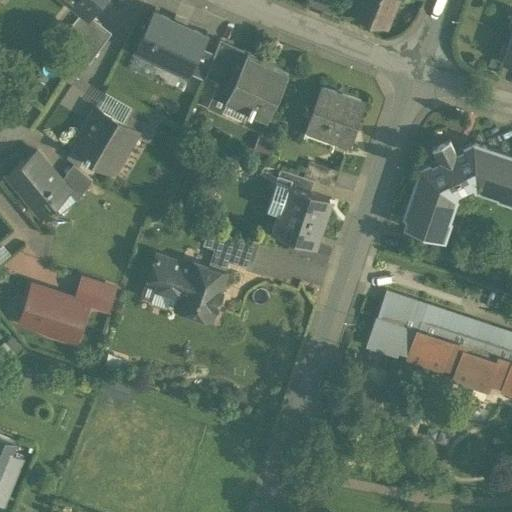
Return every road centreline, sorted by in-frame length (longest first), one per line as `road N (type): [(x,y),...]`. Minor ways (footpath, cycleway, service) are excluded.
road 1 (residential): [(427,63),(280,511)]
road 2 (residential): [(266,0),(427,63)]
